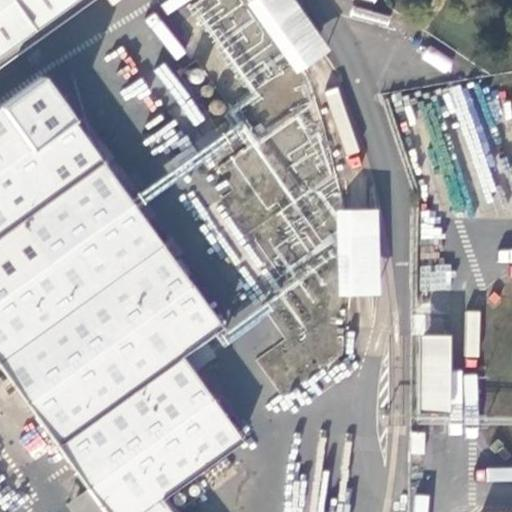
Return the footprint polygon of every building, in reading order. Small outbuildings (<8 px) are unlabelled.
[(0,0),(0,43),(60,0),(0,0)] [(298,0),(250,0),(290,75),(328,55),(298,0)] [(170,511),(162,501),(242,443),(183,358),(222,328),(42,79),(0,109),(0,367),(104,511),(170,511)] [(338,209),(335,295),(379,296),(381,210),(338,209)] [(421,388),(449,389),(450,336),(422,336),(421,388)]
